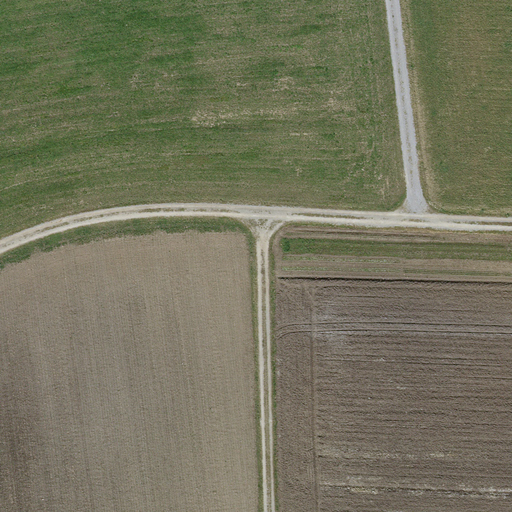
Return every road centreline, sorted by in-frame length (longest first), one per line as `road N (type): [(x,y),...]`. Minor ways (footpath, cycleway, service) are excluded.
road 1 (track): [(419,218),(144,209),(55,223),(0,249)]
road 2 (track): [(393,0),(419,218),(511,222)]
road 3 (track): [(274,511),(264,212)]
